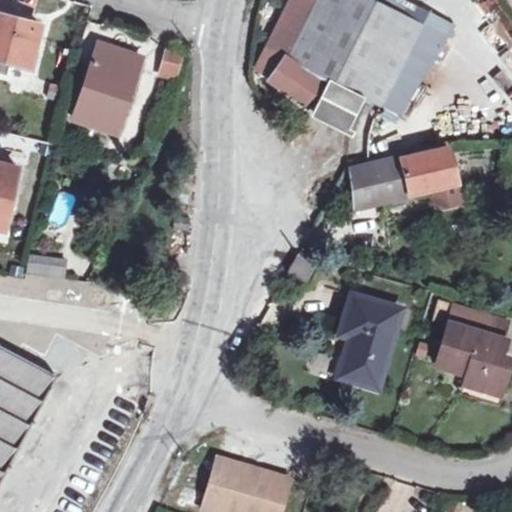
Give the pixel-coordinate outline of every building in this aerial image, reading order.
[(327,86),(315,110),(350,128),(365,98),(384,107),(425,25),(374,0),(319,0),(313,12),(292,1),(280,24),(269,45),(291,56),(289,59),(284,56),(269,78),(311,106),(324,84),(327,86)] [(7,23),(9,17),(0,14),(0,74),(6,76),(9,66),(17,68),(18,64),(31,67),(40,32),(7,23)] [(7,23),(40,32),(41,26),(9,17),(7,23)] [(74,117),(116,131),(140,58),(110,48),(99,44),(74,117)] [(257,70),(269,78),(284,56),(289,59),(291,56),(269,45),(257,70)] [(161,75),(175,79),(182,54),(169,50),(161,75)] [(452,148),(352,171),(360,207),(436,189),(460,184),(452,148)] [(0,230),(5,231),(20,169),(0,164),(0,230)] [(465,204),(460,184),(436,189),(441,209),(465,204)] [(62,219),(73,198),(63,192),(51,213),(62,219)] [(299,254),(290,269),(307,279),(317,264),(299,254)] [(66,279),(68,261),(34,256),(32,274),(66,279)] [(352,332),(344,358),(352,361),(346,378),(378,387),(400,309),(353,295),(343,329),(352,332)] [(468,373),(466,383),(500,392),(511,357),(501,355),(505,340),(485,334),(491,315),(455,304),(437,363),(468,373)] [(0,482),(56,377),(0,347),(0,482)] [(352,361),(344,358),(339,375),(346,378),(352,361)] [(496,404),(500,392),(466,383),(462,394),(496,404)] [(211,482),(204,506),(222,511),(278,511),(289,479),(217,458),(211,482)]
